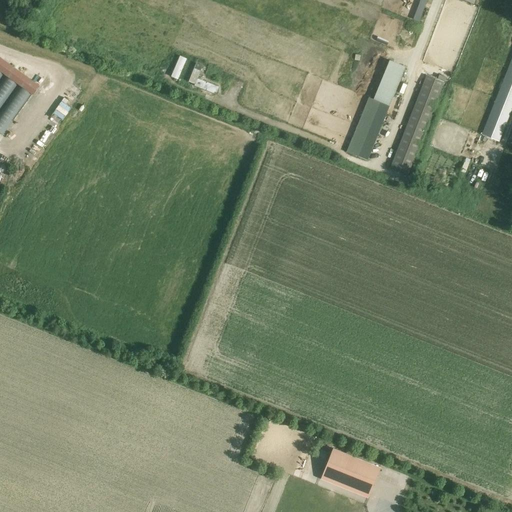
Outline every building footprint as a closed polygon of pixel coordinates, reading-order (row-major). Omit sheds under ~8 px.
[(0,83),(0,84),(0,83),(0,109),(13,93),(14,94),(0,113),(0,133),(3,136),(32,95),(33,96),(40,88),(0,58),(0,83)] [(222,82),(201,72),(206,61),(198,58),(188,78),(217,92),(222,82)] [(380,103),(358,157),(367,161),(397,87),(405,66),(389,60),(381,80),(373,100),(380,103)] [(498,142),(511,107),(511,62),(483,136),(498,142)] [(427,76),(390,169),(407,176),(443,83),(427,76)] [(67,108),(80,96),(76,92),(63,103),(67,108)] [(394,156),(397,147),(391,145),(389,155),(394,156)] [(380,468),(333,449),(322,476),(369,495),(380,468)]
